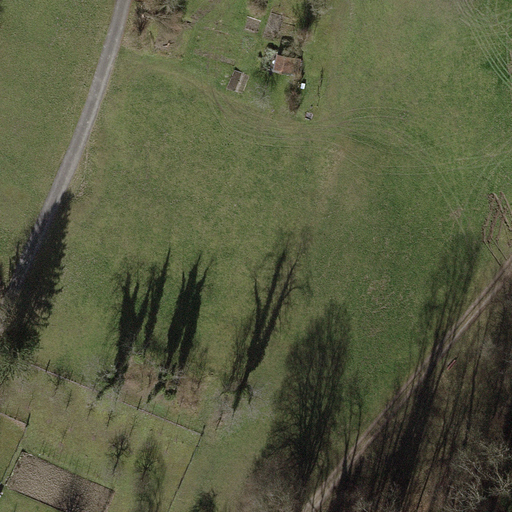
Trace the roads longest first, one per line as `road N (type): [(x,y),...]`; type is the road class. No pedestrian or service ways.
road 1 (residential): [(0,308),(96,80),(114,0)]
road 2 (track): [(511,255),(306,511)]
